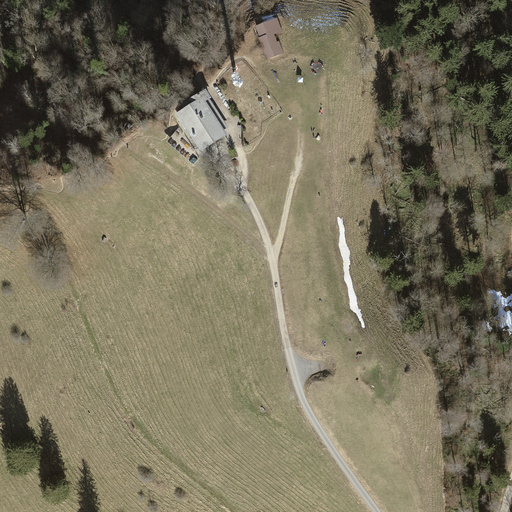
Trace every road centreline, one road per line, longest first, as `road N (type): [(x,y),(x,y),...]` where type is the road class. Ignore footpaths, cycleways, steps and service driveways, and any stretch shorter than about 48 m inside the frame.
road 1 (unclassified): [(376,511),(303,400),(273,258),(242,187)]
road 2 (track): [(154,162),(273,258)]
